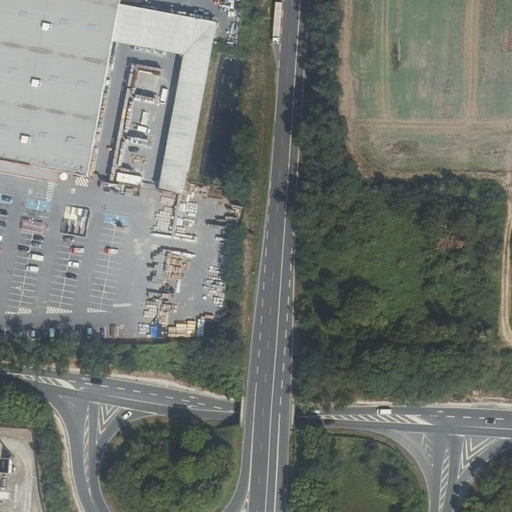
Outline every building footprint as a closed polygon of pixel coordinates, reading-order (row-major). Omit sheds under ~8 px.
[(115,41),(122,4),(122,0),(0,0),(0,172),(39,179),(40,174),(41,169),(62,172),(90,178),(115,41)] [(182,53),(189,16),(122,4),(115,41),(182,53)] [(186,197),(219,21),(189,16),(182,53),(187,54),(162,192),(186,197)] [(39,179),(60,183),(62,172),(41,169),(40,174),(39,179)] [(223,311),(224,297),(214,296),(213,310),(223,311)] [(0,472),(12,473),(12,457),(0,456),(0,472)]
